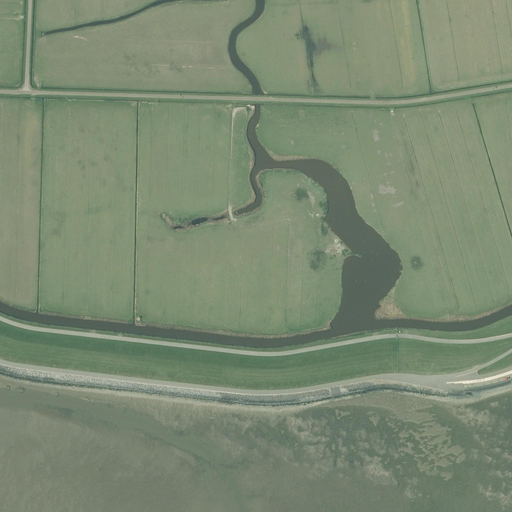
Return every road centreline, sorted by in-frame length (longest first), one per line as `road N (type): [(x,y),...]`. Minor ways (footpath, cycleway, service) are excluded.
road 1 (unclassified): [(511,336),(476,343),(383,338),(273,356),(0,320)]
road 2 (unclassified): [(511,86),(403,104),(27,94)]
road 3 (unclassified): [(0,359),(260,392),(394,374),(450,383)]
